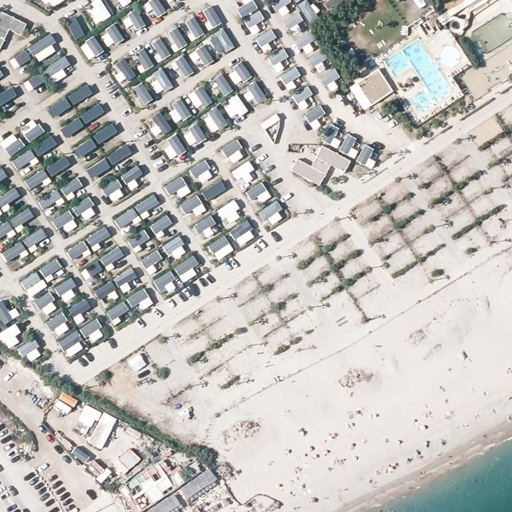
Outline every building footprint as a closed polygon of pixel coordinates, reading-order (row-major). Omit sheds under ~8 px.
[(99,0),(90,7),(101,23),(112,15),(101,0),(99,0)] [(159,0),(155,0),(143,9),(153,21),(167,11),(159,0)] [(251,0),(237,0),(233,3),(251,30),(265,20),(251,0)] [(270,0),(276,12),(292,5),(289,0),(270,0)] [(308,0),(304,0),(299,3),(309,21),(318,16),(308,0)] [(342,0),(324,0),(323,1),(327,10),(344,2),(342,0)] [(202,11),(211,29),(222,23),(212,6),(202,11)] [(133,33),(146,26),(138,10),(124,16),(133,33)] [(26,23),(0,11),(0,47),(9,29),(20,34),(26,23)] [(295,26),(299,32),(309,26),(299,11),(284,21),(289,30),(295,26)] [(76,37),(91,29),(81,12),(66,21),(76,37)] [(504,37),(511,33),(503,15),(471,32),(482,52),(498,43),(493,34),(489,36),(487,31),(498,25),(504,37)] [(195,16),(184,22),(194,39),(205,33),(195,16)] [(425,33),(432,29),(427,20),(419,24),(425,33)] [(109,48),(124,38),(115,25),(100,35),(109,48)] [(177,50),(188,44),(178,27),(167,34),(177,50)] [(225,28),(215,32),(218,41),(213,43),(218,55),(234,48),(225,28)] [(256,37),(260,47),(268,44),(270,49),(280,45),(273,30),(256,37)] [(301,49),(308,45),(311,50),(319,44),(311,31),(296,40),(301,49)] [(39,63),(60,50),(50,34),(29,47),(39,63)] [(95,37),(80,48),(89,61),(105,50),(95,37)] [(164,38),(152,42),(158,61),(170,57),(164,38)] [(205,46),(190,56),(198,69),(213,60),(205,46)] [(144,48),(133,55),(144,71),(155,65),(144,48)] [(279,63),(283,69),(293,62),(282,48),(268,58),(274,66),(279,63)] [(319,64),(324,70),(333,64),(323,49),(308,59),(314,67),(319,64)] [(26,50),(10,60),(16,69),(32,59),(26,50)] [(172,63),(184,78),(194,71),(182,55),(172,63)] [(44,70),(53,84),(73,70),(64,56),(44,70)] [(123,85),(138,74),(125,57),(117,63),(121,69),(115,73),(123,85)] [(228,72),(236,86),(252,76),(244,63),(228,72)] [(163,67),(153,73),(157,80),(151,83),(158,95),(173,86),(163,67)] [(326,87),(332,82),(336,88),(345,82),(335,67),(320,78),(326,87)] [(299,69),(280,74),(283,85),(292,82),(293,87),(303,84),(299,69)] [(377,70),(355,84),(369,105),(391,91),(377,70)] [(24,82),(30,92),(46,82),(40,73),(24,82)] [(223,74),(213,80),(222,97),(233,91),(223,74)] [(258,105),(267,99),(256,81),(244,87),(250,98),(253,96),(258,105)] [(143,106),(154,98),(142,82),(131,89),(143,106)] [(307,85),(294,94),(304,109),(317,100),(307,85)] [(69,97),(75,106),(91,95),(85,86),(69,97)] [(9,88),(0,92),(0,106),(15,97),(9,88)] [(189,94),(196,110),(212,104),(205,88),(189,94)] [(232,120),(248,112),(239,96),(224,104),(232,120)] [(55,118),(71,108),(65,98),(49,109),(55,118)] [(183,98),(169,105),(177,123),(192,116),(183,98)] [(124,124),(136,119),(127,99),(115,104),(124,124)] [(88,124),(103,113),(96,104),(82,115),(88,124)] [(319,106),(306,114),(315,129),(328,121),(319,106)] [(218,131),(229,124),(218,107),(203,117),(210,127),(214,124),(218,131)] [(507,124),(511,121),(511,108),(501,116),(507,124)] [(150,127),(158,139),(173,130),(161,111),(152,117),(156,123),(150,127)] [(261,123),(265,130),(281,121),(277,114),(261,123)] [(68,137),(84,126),(78,117),(62,127),(68,137)] [(31,142),(43,133),(33,118),(20,127),(31,142)] [(94,135),(101,144),(116,133),(109,124),(94,135)] [(183,133),(191,146),(207,137),(198,124),(183,133)] [(328,126),(323,140),(340,146),(345,132),(328,126)] [(9,156),(23,149),(15,133),(1,140),(9,156)] [(340,148),(356,156),(363,144),(347,135),(340,148)] [(179,136),(163,145),(171,160),(187,151),(179,136)] [(40,156),(56,146),(49,137),(33,147),(40,156)] [(90,138),(74,148),(80,158),(96,148),(90,138)] [(501,154),(511,147),(511,144),(508,138),(496,146),(501,154)] [(246,156),(236,140),(223,148),(233,164),(246,156)] [(123,145),(107,156),(114,165),(130,155),(123,145)] [(291,170),(319,185),(330,165),(344,172),(350,161),(322,145),(311,166),(297,159),(291,170)] [(374,167),(380,153),(364,146),(358,160),(374,167)] [(20,173),(38,160),(30,149),(12,162),(20,173)] [(441,157),(447,166),(460,158),(454,149),(441,157)] [(47,166),(52,175),(69,167),(63,157),(47,166)] [(106,159),(89,166),(93,176),(110,169),(106,159)] [(200,185),(215,177),(205,160),(191,169),(200,185)] [(232,172),(238,180),(255,170),(249,161),(232,172)] [(424,168),(429,177),(441,169),(436,161),(424,168)] [(467,161),(451,172),(457,181),(473,170),(467,161)] [(130,191),(145,184),(136,167),(121,175),(130,191)] [(32,192),(50,179),(43,169),(25,181),(32,192)] [(246,184),(254,180),(251,174),(242,178),(246,184)] [(446,176),(434,183),(439,192),(451,185),(446,176)] [(61,188),(68,199),(84,188),(77,177),(61,188)] [(164,186),(169,196),(178,191),(181,197),(191,192),(182,177),(164,186)] [(103,188),(113,203),(127,194),(116,179),(103,188)] [(229,196),(220,181),(205,189),(215,204),(229,196)] [(248,191),(260,206),(272,196),(261,181),(248,191)] [(475,182),(462,189),(468,198),(481,190),(475,182)] [(0,195),(0,205),(1,209),(21,200),(16,188),(0,195)] [(387,203),(399,197),(395,188),(382,194),(387,203)] [(42,210),(63,202),(59,191),(38,198),(42,210)] [(457,193),(445,201),(450,208),(462,200),(457,193)] [(135,206),(144,220),(152,216),(149,211),(160,205),(155,195),(135,206)] [(193,210),(196,216),(206,211),(198,195),(180,205),(185,215),(193,210)] [(82,222),(97,213),(88,198),(73,208),(82,222)] [(367,217),(382,207),(376,199),(362,208),(367,217)] [(486,199),(473,204),(477,213),(490,208),(486,199)] [(242,216),(232,201),(218,210),(228,225),(242,216)] [(267,225),(285,218),(279,202),(261,209),(267,225)] [(396,222),(411,213),(406,204),(391,213),(396,222)] [(10,219),(18,233),(26,228),(23,224),(35,218),(29,208),(10,219)] [(114,219),(120,229),(139,218),(134,208),(114,219)] [(454,216),(459,224),(472,218),(467,209),(454,216)] [(52,222),(60,231),(65,228),(71,235),(81,228),(67,210),(52,222)] [(497,213),(488,218),(497,233),(506,228),(497,213)] [(158,237),(175,226),(167,215),(151,226),(158,237)] [(208,217),(194,225),(203,240),(217,232),(208,217)] [(374,224),(378,233),(393,226),(389,217),(374,224)] [(247,220),(230,231),(239,247),(257,236),(247,220)] [(0,240),(14,232),(8,221),(0,226),(0,240)] [(418,222),(403,229),(407,238),(422,231),(418,222)] [(333,225),(318,235),(324,244),(338,233),(333,225)] [(279,238),(285,234),(279,226),(273,230),(279,238)] [(93,248),(113,239),(107,227),(87,237),(93,248)] [(24,241),(30,249),(48,237),(42,228),(24,241)] [(468,236),(473,244),(485,237),(480,229),(468,236)] [(133,250),(151,241),(146,231),(128,239),(133,250)] [(384,242),(389,251),(404,243),(398,234),(384,242)] [(173,261),(188,251),(178,236),(163,246),(173,261)] [(215,262),(230,255),(222,238),(207,245),(215,262)] [(414,247),(420,256),(433,246),(427,238),(414,247)] [(311,239),(298,248),(303,257),(317,248),(311,239)] [(83,241),(66,252),(72,261),(89,250),(83,241)] [(7,263),(27,253),(22,243),(2,252),(7,263)] [(344,244),(330,253),(335,262),(350,252),(344,244)] [(109,273),(116,269),(113,264),(125,256),(119,246),(100,258),(109,273)] [(408,250),(394,259),(399,267),(413,259),(408,250)] [(160,251),(141,258),(147,274),(166,268),(160,251)] [(440,251),(431,255),(438,270),(448,265),(440,251)] [(201,273),(192,257),(174,267),(183,283),(201,273)] [(323,258),(309,268),(315,276),(329,265),(323,258)] [(39,269),(44,278),(62,268),(57,259),(39,269)] [(341,270),(346,278),(361,269),(355,261),(341,270)] [(85,279),(103,272),(99,262),(81,269),(85,279)] [(265,286),(278,276),(272,267),(258,277),(265,286)] [(129,268),(116,277),(127,292),(139,283),(129,268)] [(420,269),(405,277),(410,286),(425,278),(420,269)] [(153,281),(162,295),(178,284),(170,271),(153,281)] [(45,289),(35,273),(22,282),(31,297),(45,289)] [(173,298),(179,306),(208,282),(202,274),(173,298)] [(320,284),(327,292),(340,282),(334,274),(320,284)] [(72,291),(77,285),(68,277),(55,292),(69,303),(75,294),(72,291)] [(367,278),(352,287),(358,296),(372,287),(367,278)] [(240,288),(246,296),(260,287),(255,279),(240,288)] [(95,290),(104,305),(119,296),(109,281),(95,290)] [(283,283),(269,293),(275,301),(288,291),(283,283)] [(139,303),(144,310),(153,304),(144,288),(127,299),(132,307),(139,303)] [(344,291),(331,302),(337,310),(351,299),(344,291)] [(49,292),(35,302),(46,317),(59,307),(49,292)] [(265,294),(251,303),(257,312),(271,303),(265,294)] [(84,298),(68,308),(74,317),(90,307),(84,298)] [(368,315),(383,309),(380,300),(364,306),(368,315)] [(20,315),(16,308),(9,312),(2,301),(0,301),(0,316),(4,324),(20,315)] [(295,301),(281,310),(286,318),(300,309),(295,301)] [(112,322),(130,315),(125,303),(107,310),(112,322)] [(349,322),(358,316),(352,306),(342,312),(349,322)] [(214,307),(199,314),(203,323),(218,316),(214,307)] [(61,312),(47,322),(57,337),(71,327),(61,312)] [(276,312),(262,321),(267,330),(282,321),(276,312)] [(180,326),(186,335),(200,326),(195,317),(180,326)] [(305,317),(291,325),(296,334),(310,326),(305,317)] [(98,320),(82,326),(89,343),(105,336),(98,320)] [(138,322),(124,326),(128,337),(141,333),(138,322)] [(213,339),(229,331),(224,322),(208,330),(213,339)] [(0,336),(9,349),(23,340),(13,325),(0,333),(0,336)] [(286,328),(272,338),(278,346),(291,337),(286,328)] [(76,332),(59,341),(68,358),(85,348),(76,332)] [(191,341),(196,351),(210,342),(205,333),(191,341)] [(226,343),(232,353),(243,347),(237,337),(226,343)] [(33,338),(19,348),(30,363),(44,353),(33,338)] [(152,354),(164,349),(160,338),(148,343),(152,354)] [(191,343),(183,347),(187,355),(195,352),(191,343)] [(159,366),(166,362),(162,355),(154,359),(159,366)] [(235,358),(240,372),(248,369),(243,355),(235,358)] [(134,369),(136,378),(152,375),(149,365),(134,369)] [(210,377),(218,386),(229,376),(221,368),(210,377)] [(159,399),(169,395),(167,388),(156,392),(159,399)] [(63,391),(55,407),(71,414),(78,398),(63,391)] [(184,409),(194,402),(188,392),(178,398),(184,409)] [(169,418),(180,414),(175,402),(164,407),(169,418)] [(97,419),(100,413),(83,403),(80,410),(97,419)] [(90,433),(100,438),(111,418),(100,413),(97,419),(90,433)] [(139,438),(141,431),(127,427),(125,433),(139,438)] [(142,435),(139,447),(155,451),(158,438),(142,435)] [(77,446),(71,453),(83,465),(90,458),(77,446)] [(118,479),(141,459),(131,449),(109,468),(118,479)] [(197,459),(183,469),(189,478),(203,468),(197,459)] [(88,470),(97,477),(104,468),(95,461),(88,470)] [(174,489),(157,464),(144,472),(152,483),(141,490),(138,486),(127,494),(139,511),(174,489)] [(103,484),(112,473),(105,468),(97,479),(103,484)] [(188,500),(218,481),(210,470),(180,488),(188,500)]
